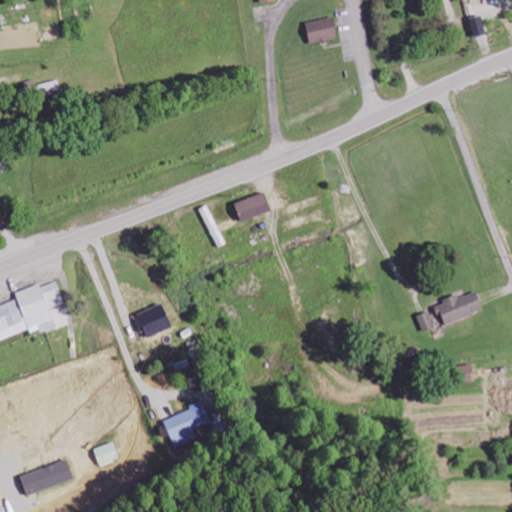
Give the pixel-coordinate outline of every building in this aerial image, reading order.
[(312,44),(340,39),(336,17),(308,22),(312,44)] [(288,207),(291,215),(325,203),(321,194),(288,207)] [(286,222),(288,232),(329,220),(326,210),(286,222)] [(211,228),(214,236),(247,222),(244,214),(211,228)] [(58,328),(52,309),(66,304),(59,282),(43,287),(42,284),(17,292),(20,300),(0,306),(0,342),(32,332),(33,335),(58,328)] [(486,311),(479,291),(436,304),(440,316),(444,314),(447,324),(486,311)] [(437,328),(432,312),(420,315),(425,332),(437,328)] [(157,352),(154,346),(143,351),(151,366),(185,348),(180,339),(157,352)] [(165,418),(176,447),(199,439),(195,430),(213,423),(206,403),(165,418)] [(102,466),(122,459),(116,442),(96,449),(102,466)]
